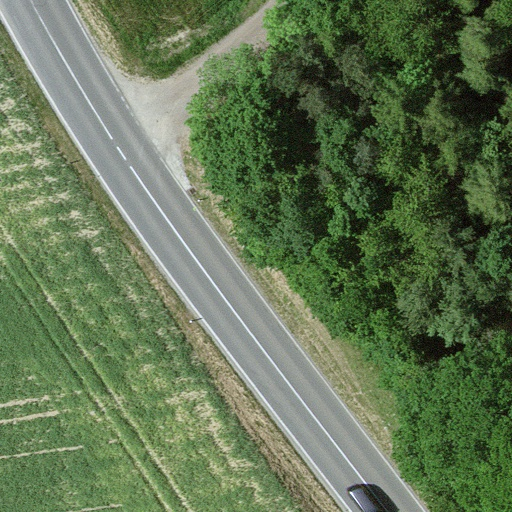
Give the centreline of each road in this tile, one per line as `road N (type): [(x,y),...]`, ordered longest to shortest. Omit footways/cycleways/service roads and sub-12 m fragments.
road 1 (secondary): [(388,511),(179,237),(31,0)]
road 2 (track): [(292,0),(119,150)]
